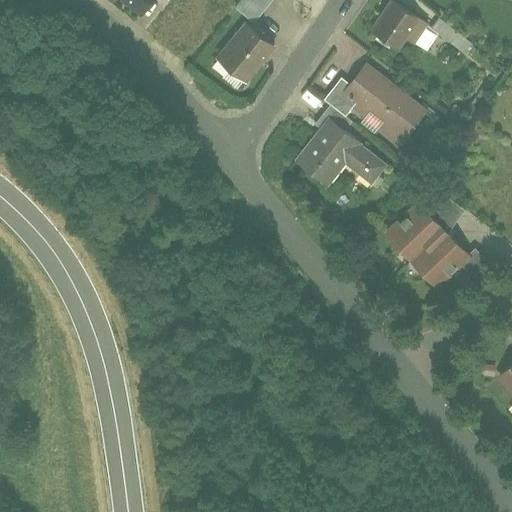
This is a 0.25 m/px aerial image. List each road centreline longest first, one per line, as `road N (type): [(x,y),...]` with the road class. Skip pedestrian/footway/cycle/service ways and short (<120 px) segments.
road 1 (primary): [(0,193),(59,263),(91,321),(118,425),(129,511)]
road 2 (residential): [(228,161),(399,367)]
road 3 (residential): [(68,0),(137,56),(228,161)]
road 4 (residential): [(342,0),(228,161)]
road 5 (residential): [(399,367),(511,507)]
road 6 (residential): [(511,277),(399,367)]
